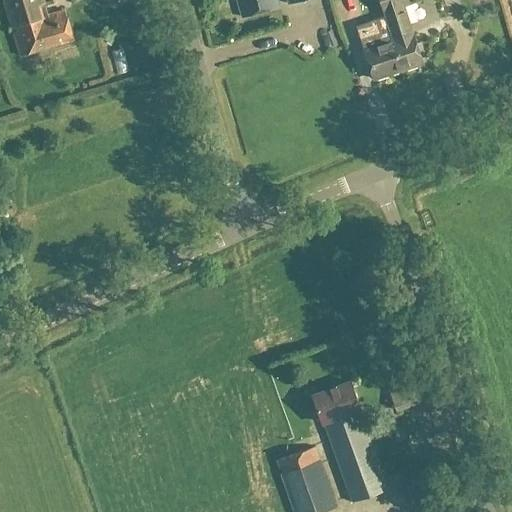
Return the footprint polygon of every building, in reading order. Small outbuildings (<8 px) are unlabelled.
[(42,0),(1,0),(19,57),(72,43),(64,13),(47,18),(42,0)] [(278,9),(275,0),(235,0),(241,19),(278,9)] [(385,62),(389,76),(420,65),(402,8),(409,6),(406,0),(378,0),(385,18),(392,43),(397,58),(385,62)] [(355,28),(363,53),(362,53),(372,82),(389,76),(385,62),(397,58),(392,43),(385,18),(355,28)] [(322,424),(350,504),(385,492),(357,412),(359,411),(349,383),(311,397),(321,425),(322,424)] [(313,448),(273,463),(290,511),(327,511),(335,509),(313,448)] [(437,462),(401,475),(411,502),(447,489),(437,462)]
